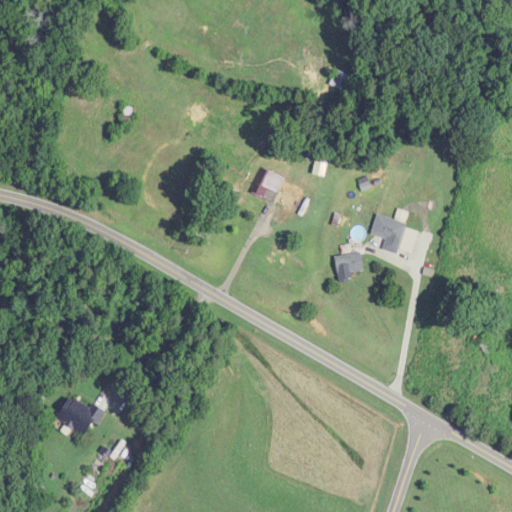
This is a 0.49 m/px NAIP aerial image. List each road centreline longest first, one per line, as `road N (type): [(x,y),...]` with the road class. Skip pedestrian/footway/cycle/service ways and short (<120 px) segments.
road 1 (residential): [(511,468),(124,243),(0,195)]
road 2 (residential): [(389,395),(403,363),(419,255)]
